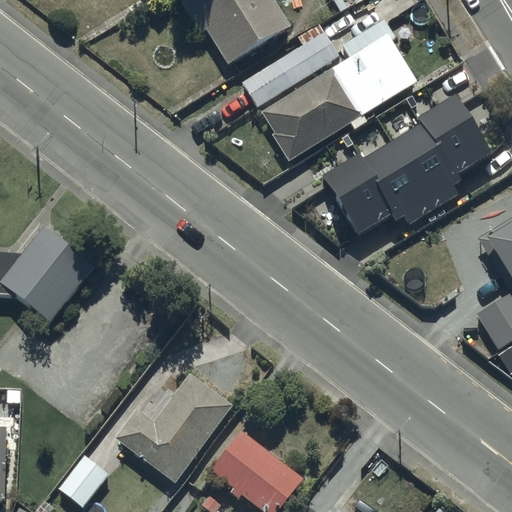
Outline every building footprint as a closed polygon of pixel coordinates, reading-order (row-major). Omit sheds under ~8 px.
[(277,0),(185,0),(182,2),(201,33),(207,30),(228,64),(292,25),(277,0)] [(328,33),(245,80),(260,106),(343,59),(328,33)] [(420,81),(392,33),(263,110),(292,158),(420,81)] [(321,177),(359,236),(392,216),(395,222),(403,216),(409,225),(460,194),(454,185),(461,180),(457,173),(491,152),(454,94),(417,117),(420,122),(363,158),(360,153),(321,177)] [(0,299),(22,300),(52,325),(104,263),(50,217),(21,251),(0,250),(0,299)] [(511,220),(482,238),(511,291),(511,220)] [(511,297),(510,294),(476,315),(498,350),(511,341),(511,297)] [(156,418),(139,405),(115,438),(178,484),(237,403),(191,370),(156,418)] [(11,424),(0,423),(0,502),(7,502),(11,424)] [(282,511),(308,478),(244,428),(212,469),(267,511),(282,511)] [(84,511),(107,481),(80,461),(57,493),(83,511),(84,511)]
